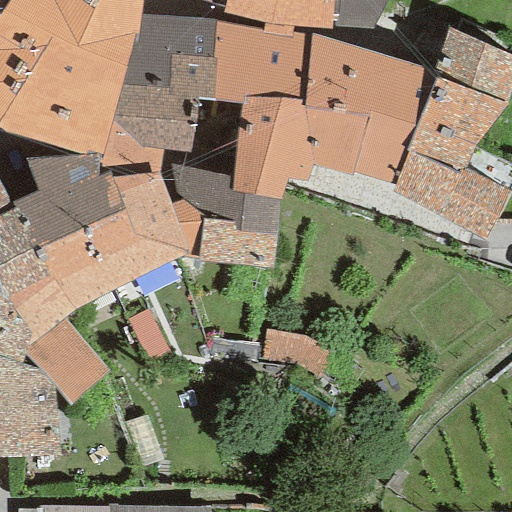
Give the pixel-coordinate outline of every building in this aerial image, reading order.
[(0,0),(0,129),(72,152),(77,155),(96,156),(102,157),(102,151),(120,88),(136,32),(77,47),(50,0),(0,0)] [(50,0),(77,47),(136,32),(139,14),(140,0),(50,0)] [(224,0),(221,13),(263,23),(331,30),(330,0),(224,0)] [(330,0),(331,30),(372,29),(387,0),(330,0)] [(213,21),(139,14),(136,32),(120,88),(166,87),(166,95),(196,98),(212,101),(215,59),(210,59),(213,21)] [(213,21),(210,59),(215,59),(212,101),(240,106),(241,98),(303,100),(311,36),(261,30),(213,21)] [(511,55),(446,29),(430,71),(437,74),(504,100),(511,81),(511,55)] [(430,71),(312,33),(311,36),(303,100),(303,109),(367,118),(352,172),(394,184),(409,150),(405,150),(435,79),(437,74),(430,71)] [(505,106),(435,79),(405,150),(409,150),(394,184),(389,194),(483,240),(511,193),(462,168),(469,148),(505,106)] [(102,157),(96,156),(96,175),(108,171),(112,178),(156,172),(159,157),(161,149),(189,153),(196,98),(166,95),(166,87),(120,88),(102,151),(102,157)] [(303,100),(241,98),(240,106),(231,170),(231,177),(230,192),(279,199),(284,181),(284,176),(306,181),(310,167),(351,176),(352,172),(367,118),(303,109),(303,100)] [(77,155),(23,159),(36,189),(8,202),(11,206),(74,311),(150,271),(112,178),(108,171),(96,175),(96,156),(77,155)] [(231,177),(171,166),(174,196),(182,200),(201,215),(195,260),(272,269),(279,199),(230,192),(231,177)] [(156,172),(112,178),(150,271),(181,255),(195,260),(201,215),(182,200),(171,203),(156,172)] [(0,185),(0,213),(11,206),(8,202),(0,185)] [(74,311),(11,206),(0,213),(0,371),(20,371),(23,352),(63,320),(74,311)] [(143,310),(124,321),(149,362),(168,350),(143,310)] [(23,352),(38,370),(56,391),(67,407),(109,372),(63,320),(23,352)] [(305,339),(262,330),(260,361),(291,362),(317,375),(332,354),(305,339)] [(20,371),(0,371),(0,457),(57,457),(56,391),(38,370),(20,371)]
